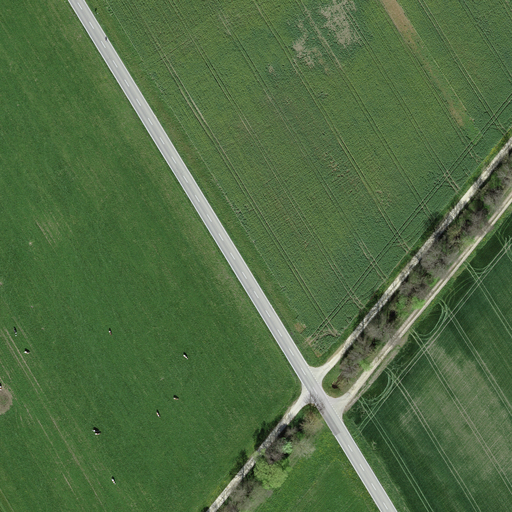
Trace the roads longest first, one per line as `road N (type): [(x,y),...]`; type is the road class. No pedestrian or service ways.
road 1 (tertiary): [(76,0),(391,511)]
road 2 (track): [(511,156),(207,511)]
road 3 (track): [(332,415),(511,196)]
